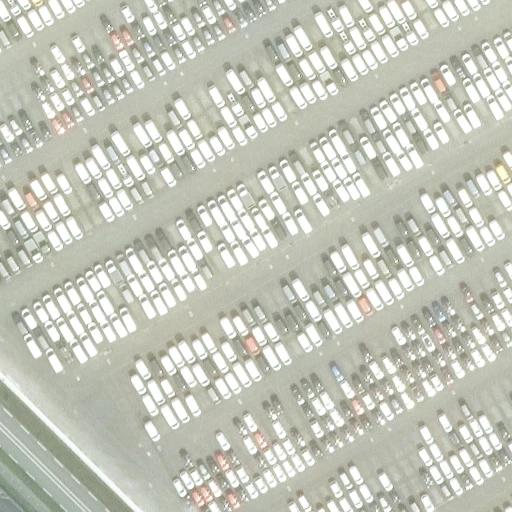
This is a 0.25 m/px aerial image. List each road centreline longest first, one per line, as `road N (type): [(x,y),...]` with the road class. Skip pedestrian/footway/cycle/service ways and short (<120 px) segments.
road 1 (unknown): [(511,359),(253,511)]
road 2 (secondary): [(87,511),(0,426)]
